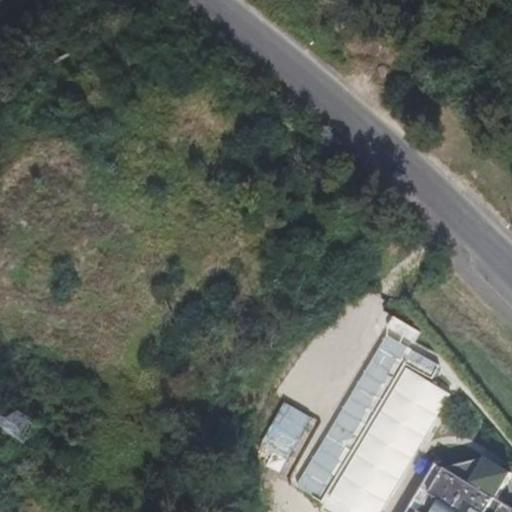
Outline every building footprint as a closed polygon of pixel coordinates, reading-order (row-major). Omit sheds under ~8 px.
[(386,315),(379,326),(407,343),(413,332),(386,315)] [(284,489),(310,504),(404,348),(377,332),(284,489)] [(406,350),(320,494),(350,511),(369,511),(442,390),(422,378),(430,364),(406,350)] [(284,402),(272,424),(298,438),(310,416),(284,402)] [(270,440),(252,470),(278,485),(296,455),(270,440)] [(395,511),(407,511),(437,464),(428,458),(395,511)] [(511,511),(511,508),(497,499),(511,476),(511,472),(487,458),(437,464),(407,511),(511,511)]
